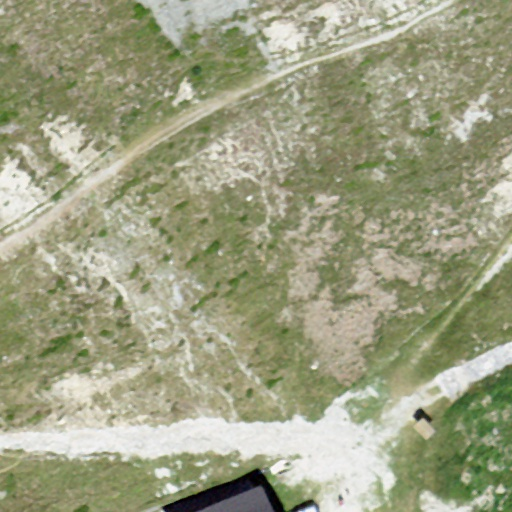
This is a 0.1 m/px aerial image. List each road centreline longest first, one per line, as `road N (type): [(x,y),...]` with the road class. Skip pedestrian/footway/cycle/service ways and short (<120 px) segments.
road 1 (track): [(464,0),(199,111),(0,246)]
road 2 (track): [(406,410),(394,383),(511,233)]
